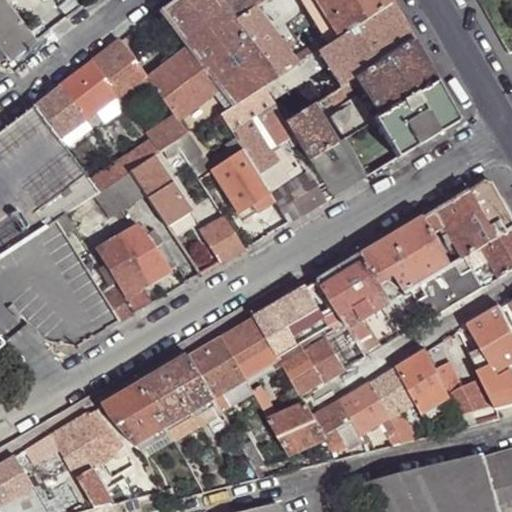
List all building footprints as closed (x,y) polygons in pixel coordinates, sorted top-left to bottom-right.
[(0,0),(0,45),(6,53),(11,59),(36,40),(5,0),(0,0)] [(218,87),(231,104),(262,85),(276,75),(235,18),(221,0),(172,0),(160,10),(188,47),(218,87)] [(221,0),(235,18),(255,5),(260,2),(263,0),(221,0)] [(347,31),(390,3),(387,0),(314,0),(337,36),(347,31)] [(370,68),(412,42),(402,25),(390,3),(347,31),(337,36),(331,40),(296,62),(276,75),(262,85),(272,103),(285,122),(312,105),(316,102),(356,78),(370,68)] [(235,18),(276,75),(296,62),(292,56),(258,10),(255,5),(235,18)] [(292,56),(296,62),(331,40),(326,34),(292,56)] [(149,78),(148,76),(120,39),(91,61),(116,94),(121,99),(144,81),(149,78)] [(379,116),(435,83),(426,66),(412,42),(370,68),(356,78),(358,83),(365,94),(379,116)] [(174,113),(178,117),(218,87),(188,47),(148,76),(149,78),(155,87),(163,97),(174,113)] [(91,61),(60,85),(86,118),(116,94),(91,61)] [(155,87),(149,78),(144,81),(151,89),(155,87)] [(356,78),(316,102),(319,109),(358,83),(356,78)] [(389,146),(397,158),(457,122),(448,106),(435,83),(379,116),(373,120),(389,146)] [(60,85),(35,104),(60,137),(79,122),(86,118),(60,85)] [(218,113),(235,140),(243,135),(238,125),(272,103),(262,85),(231,104),(218,113)] [(329,116),(342,138),(343,138),(373,120),(379,116),(365,94),(329,116)] [(163,121),(174,113),(163,97),(151,106),(163,121)] [(127,106),(143,129),(148,125),(131,102),(127,106)] [(285,122),(307,159),(335,142),(312,105),(285,122)] [(150,138),(159,151),(163,149),(175,142),(188,131),(178,117),(174,113),(163,121),(146,132),(150,138)] [(79,122),(60,137),(67,144),(85,129),(79,122)] [(188,131),(175,142),(179,148),(193,138),(188,131)] [(131,170),(154,156),(159,151),(150,138),(118,159),(128,172),(131,170)] [(329,194),(365,174),(359,165),(343,138),(342,138),(335,142),(307,159),(329,194)] [(163,149),(166,154),(167,158),(180,150),(179,148),(175,142),(163,149)] [(365,174),(366,177),(397,158),(389,146),(359,165),(365,174)] [(154,156),(157,160),(166,154),(163,149),(159,151),(154,156)] [(241,149),(211,171),(238,210),(250,203),(269,191),(247,158),(241,149)] [(247,158),(269,191),(270,193),(278,188),(255,152),(247,158)] [(145,193),(167,225),(189,211),(157,160),(154,156),(131,170),(145,193)] [(91,176),(101,187),(101,188),(128,172),(118,159),(91,176)] [(111,216),(145,193),(131,170),(128,172),(101,188),(101,187),(94,192),(111,216)] [(275,201),(288,222),(325,201),(306,172),(278,188),(270,193),(275,201)] [(482,249),(511,230),(511,219),(510,216),(495,188),(481,185),(424,218),(433,235),(446,229),(463,259),(465,258),(482,249)] [(257,212),(275,201),(270,193),(269,191),(250,203),(257,212)] [(218,263),(243,249),(222,217),(199,233),(218,263)] [(393,236),(363,254),(380,285),(395,276),(404,293),(409,290),(418,285),(449,266),(433,235),(424,218),(393,236)] [(119,235),(148,284),(169,270),(155,247),(147,235),(138,223),(119,235)] [(91,250),(76,226),(68,232),(83,255),(91,250)] [(149,229),(147,235),(155,247),(161,242),(164,240),(149,229)] [(489,260),(499,278),(511,271),(511,230),(482,249),(489,260)] [(128,297),(142,288),(148,284),(119,235),(99,247),(113,272),(117,280),(127,297),(128,297)] [(470,269),(471,271),(489,260),(482,249),(465,258),(470,269)] [(318,280),(341,319),(347,326),(357,320),(376,309),(381,306),(387,303),(390,301),(380,285),(363,254),(318,280)] [(471,271),(481,289),(499,278),(489,260),(471,271)] [(428,320),(481,289),(471,271),(470,269),(462,274),(455,263),(449,266),(418,285),(424,296),(416,301),(428,320)] [(99,280),(104,288),(117,280),(113,272),(99,280)] [(104,288),(121,320),(132,314),(124,298),(127,297),(117,280),(104,288)] [(255,316),(273,348),(292,336),(324,317),(306,287),(255,316)] [(132,314),(151,303),(142,288),(128,297),(127,297),(124,298),(132,314)] [(384,311),(384,312),(391,309),(387,303),(381,306),(384,311)] [(511,329),(501,309),(500,309),(501,307),(466,327),(480,350),(469,356),(495,408),(511,404),(511,333),(511,331),(511,329)] [(245,379),(279,360),(277,356),(273,348),(255,316),(220,337),(245,379)] [(341,319),(331,324),(336,333),(347,326),(341,319)] [(347,326),(365,356),(376,350),(357,320),(347,326)] [(325,339),(343,370),(365,356),(347,326),(336,333),(325,339)] [(277,356),(283,353),(297,344),(292,336),(273,348),(277,356)] [(239,382),(245,379),(220,337),(188,355),(212,398),(239,382)] [(303,352),(322,382),(343,370),(325,339),(303,352)] [(449,399),(447,395),(443,388),(441,382),(433,366),(425,351),(396,368),(415,403),(421,415),(449,399)] [(299,394),(322,382),(303,352),(282,364),(299,394)] [(212,398),(188,355),(141,383),(167,428),(214,400),(212,398)] [(443,361),(433,366),(441,382),(447,379),(451,376),(443,361)] [(388,419),(398,414),(415,403),(396,368),(369,384),(388,419)] [(441,382),(443,388),(449,385),(447,379),(441,382)] [(454,411),(457,417),(489,406),(476,381),(447,395),(449,399),(454,411)] [(111,414),(136,446),(167,428),(141,383),(105,404),(111,414)] [(380,423),(388,419),(369,384),(339,400),(351,421),(359,437),(380,423)] [(421,415),(427,425),(454,411),(449,399),(421,415)] [(326,443),(330,450),(345,446),(336,430),(351,421),(339,400),(312,417),(324,439),(326,443)] [(269,420),(288,455),(324,439),(312,417),(308,410),(305,404),(269,420)] [(109,428),(95,409),(86,415),(101,435),(109,428)] [(399,443),(412,440),(398,414),(388,419),(396,434),(399,443)] [(77,478),(92,469),(116,453),(115,452),(106,440),(101,435),(86,415),(51,435),(59,448),(77,478)] [(392,445),(399,443),(396,434),(388,419),(380,423),(384,432),(392,445)] [(363,444),(384,432),(380,423),(359,437),(363,443),(363,444)] [(114,434),(109,428),(101,435),(106,440),(114,434)] [(106,440),(115,452),(123,446),(114,434),(106,440)] [(42,459),(59,448),(51,435),(34,445),(42,459)] [(323,452),(330,450),(326,443),(321,446),(323,452)] [(511,511),(511,449),(484,458),(500,511),(511,511)] [(280,511),(277,505),(248,511),(500,511),(484,458),(483,454),(354,489),(363,511),(280,511)] [(239,473),(252,470),(244,455),(233,460),(239,473)] [(15,456),(0,465),(0,508),(5,506),(34,488),(15,456)] [(165,501),(176,498),(172,490),(161,467),(142,457),(163,492),(165,501)] [(119,461),(123,466),(128,463),(125,458),(119,461)] [(186,463),(194,477),(199,475),(190,460),(186,463)] [(189,479),(194,477),(186,463),(181,465),(189,479)] [(94,508),(112,504),(92,469),(77,478),(94,508)]
